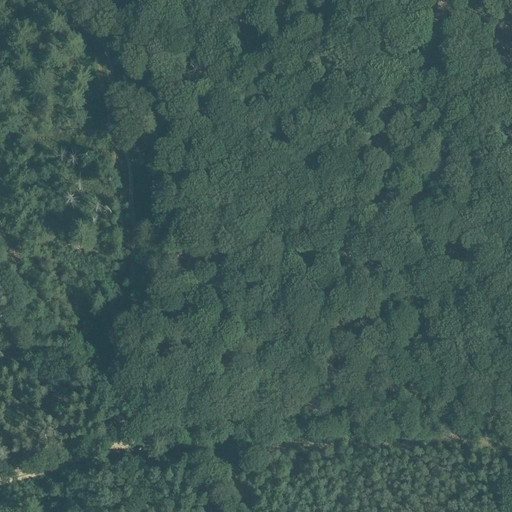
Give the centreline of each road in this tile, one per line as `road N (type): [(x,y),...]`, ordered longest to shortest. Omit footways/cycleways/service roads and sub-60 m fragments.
road 1 (track): [(75,0),(105,54),(130,170),(141,412)]
road 2 (track): [(170,436),(295,408),(511,415)]
road 3 (track): [(0,484),(170,436)]
road 4 (track): [(141,412),(0,346)]
